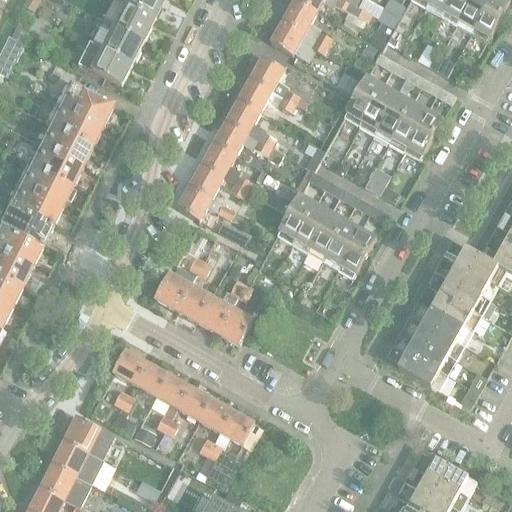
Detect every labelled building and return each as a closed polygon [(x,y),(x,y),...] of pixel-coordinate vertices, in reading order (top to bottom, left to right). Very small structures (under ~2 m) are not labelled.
[(163,0),(131,0),(127,8),(156,24),(167,2),(163,0)] [(358,10),(353,8),(337,0),(297,0),(295,4),(318,16),(323,6),(334,12),(335,9),(366,26),(371,18),(358,10)] [(337,0),(353,8),(357,1),(355,0),(337,0)] [(364,0),(358,10),(371,18),(379,22),(384,11),(364,0)] [(413,0),(412,3),(428,12),(434,0),(413,0)] [(434,0),(428,12),(442,20),(453,0),(434,0)] [(453,0),(442,20),(457,28),(472,0),(453,0)] [(472,0),(457,28),(472,36),(492,0),(472,0)] [(510,5),(501,0),(492,0),(472,36),(487,45),(510,5)] [(384,11),(379,22),(395,31),(405,14),(407,10),(402,7),(390,1),(384,11)] [(312,27),(318,16),(295,4),(283,25),(329,51),(333,43),(321,36),(323,33),(312,27)] [(127,8),(116,30),(144,45),(156,24),(127,8)] [(391,40),(387,47),(394,51),(413,18),(405,14),(395,31),(395,32),(391,40)] [(360,31),(345,23),(342,30),(357,38),(360,31)] [(324,59),(329,51),(283,25),(271,47),(303,65),(311,51),(324,59)] [(102,31),(94,46),(133,67),(144,45),(116,30),(112,37),(102,31)] [(15,32),(11,40),(23,47),(28,39),(15,32)] [(377,32),(368,47),(377,52),(382,55),(387,47),(391,40),(377,32)] [(0,76),(8,81),(20,60),(26,48),(23,47),(11,40),(0,59),(0,76)] [(133,67),(94,46),(91,45),(79,67),(121,89),(133,67)] [(368,46),(361,58),(371,64),(377,52),(368,47),(368,46)] [(421,63),(431,66),(436,49),(426,46),(421,63)] [(329,51),(324,59),(339,67),(343,60),(329,51)] [(374,65),(391,74),(396,65),(379,56),(374,65)] [(440,58),(435,72),(450,77),(455,62),(440,58)] [(262,61),(250,83),(296,109),(301,100),(287,92),(288,90),(279,85),(285,74),(262,61)] [(391,74),(405,82),(410,73),(396,65),(391,74)] [(349,66),(336,90),(351,98),(364,74),(349,66)] [(405,82),(420,91),(425,82),(410,73),(405,82)] [(343,121),(359,131),(383,89),(366,79),(343,121)] [(420,91),(435,99),(440,90),(425,82),(420,91)] [(292,117),(296,109),(250,83),(238,105),(260,118),(267,107),(276,112),(278,109),(292,117)] [(75,89),(65,107),(65,109),(104,129),(115,109),(75,89)] [(359,131),(373,139),(397,97),(383,89),(359,131)] [(456,100),(440,90),(435,99),(451,108),(456,100)] [(373,139),(389,147),(412,105),(397,97),(373,139)] [(301,100),(296,109),(305,115),(310,106),(301,100)] [(238,105),(226,126),(249,139),(260,118),(238,105)] [(389,147),(403,156),(427,114),(412,105),(389,147)] [(65,109),(55,129),(94,149),(104,129),(65,109)] [(443,123),(427,114),(403,156),(419,165),(443,123)] [(268,159),(272,152),(257,144),(248,139),(249,139),(226,126),(214,147),(237,160),(245,146),(268,159)] [(55,129),(44,149),(84,169),(94,149),(55,129)] [(262,135),(257,144),(272,152),(273,151),(277,143),(262,135)] [(286,149),(277,143),(273,151),(272,152),(281,157),(286,149)] [(202,169),(225,182),(233,187),(247,195),(252,187),(238,179),(240,175),(231,170),(237,160),(214,147),(202,169)] [(44,149),(34,169),(74,189),(84,169),(44,149)] [(306,171),(308,172),(314,176),(318,169),(309,164),(306,171)] [(344,169),(341,167),(337,174),(344,178),(346,173),(344,169)] [(34,169),(29,180),(24,189),(64,209),(74,189),(34,169)] [(213,203),(225,182),(202,169),(190,190),(213,203)] [(366,174),(359,170),(353,180),(363,185),(367,178),(366,174)] [(314,176),(308,172),(296,192),(302,196),(309,184),(314,176)] [(261,187),(262,184),(266,177),(261,174),(256,184),(261,187)] [(309,184),(323,192),(328,184),(314,176),(309,184)] [(266,177),(262,184),(276,192),(281,185),(266,177)] [(366,190),(381,199),(386,190),(371,182),(366,190)] [(323,192),(339,201),(343,193),(328,184),(323,192)] [(296,194),(281,185),(276,192),(275,195),(290,204),(296,194)] [(243,203),(247,195),(233,187),(229,195),(243,203)] [(252,187),(247,195),(275,210),(279,202),(252,187)] [(24,189),(14,209),(54,229),(64,209),(24,189)] [(236,216),(213,203),(190,190),(177,212),(200,225),(208,211),(231,224),(236,216)] [(401,198),(386,190),(381,199),(396,208),(401,198)] [(339,201),(354,209),(358,201),(343,193),(339,201)] [(511,200),(504,196),(495,211),(504,216),(511,200)] [(276,240),(292,248),(315,207),(300,198),(276,240)] [(354,209),(369,218),(373,210),(358,201),(354,209)] [(292,248),(307,257),(330,215),(315,207),(292,248)] [(4,229),(44,249),(50,237),(54,229),(14,209),(10,218),(4,229)] [(389,219),(373,210),(369,218),(385,227),(389,219)] [(495,211),(487,226),(495,231),(504,216),(495,211)] [(307,257),(322,265),(346,224),(330,215),(307,257)] [(236,216),(231,224),(245,232),(249,223),(236,216)] [(504,216),(495,231),(502,234),(510,220),(504,216)] [(322,265),(337,274),(360,232),(346,224),(322,265)] [(487,226),(479,241),(487,245),(495,231),(487,226)] [(218,235),(218,236),(246,250),(246,249),(250,241),(222,227),(218,235)] [(44,249),(4,229),(0,237),(0,252),(34,269),(44,249)] [(377,241),(360,232),(337,274),(353,283),(377,241)] [(443,238),(434,254),(442,258),(445,253),(451,243),(443,238)] [(511,240),(509,239),(501,253),(511,259),(511,240)] [(479,241),(471,254),(479,259),(487,245),(479,241)] [(479,259),(471,254),(465,251),(460,261),(457,267),(499,291),(506,278),(507,275),(493,268),(494,267),(479,259)] [(0,277),(24,290),(34,269),(0,252),(0,277)] [(445,253),(442,258),(457,267),(460,261),(445,253)] [(511,259),(501,253),(494,267),(493,268),(507,275),(506,278),(511,281),(511,259)] [(434,273),(442,258),(434,254),(426,268),(434,273)] [(190,288),(196,277),(204,264),(196,260),(188,276),(179,271),(174,279),(170,276),(155,303),(176,314),(190,288)] [(212,268),(204,264),(196,277),(205,282),(212,268)] [(457,267),(449,281),(491,305),(499,291),(457,267)] [(425,288),(434,273),(426,268),(417,284),(425,288)] [(0,277),(0,302),(14,310),(24,290),(0,277)] [(449,281),(440,296),(482,320),(491,305),(449,281)] [(232,311),(238,301),(245,288),(238,284),(231,297),(227,295),(221,305),(211,300),(197,326),(217,337),(232,311)] [(417,303),(425,288),(417,284),(409,299),(417,303)] [(290,291),(282,286),(280,289),(278,292),(286,297),(290,291)] [(176,314),(197,326),(211,300),(190,288),(176,314)] [(253,292),(245,288),(238,301),(246,305),(253,292)] [(440,296),(431,311),(474,335),(482,320),(440,296)] [(408,319),(417,303),(409,299),(400,314),(408,319)] [(0,327),(4,330),(14,310),(0,302),(0,327)] [(253,323),(232,311),(217,337),(239,350),(253,323)] [(431,311),(423,327),(465,351),(474,335),(431,311)] [(400,334),(408,319),(400,314),(391,329),(400,334)] [(423,327),(414,342),(457,366),(465,351),(423,327)] [(391,349),(400,334),(391,329),(383,344),(391,349)] [(414,342),(406,357),(448,381),(457,366),(414,342)] [(374,359),(375,360),(383,364),(391,349),(383,344),(374,359)] [(126,354),(113,377),(136,390),(149,367),(126,354)] [(440,396),(448,381),(406,357),(397,372),(440,396)] [(136,390),(156,401),(170,378),(149,367),(136,390)] [(478,377),(469,392),(480,398),(488,382),(478,377)] [(156,401),(178,414),(191,391),(170,378),(156,401)] [(178,414),(199,426),(212,402),(191,391),(178,414)] [(469,392),(460,407),(471,413),(480,398),(469,392)] [(114,409),(122,413),(130,400),(121,395),(114,409)] [(137,404),(130,400),(122,413),(129,417),(137,404)] [(199,426),(219,437),(233,414),(212,402),(199,426)] [(122,413),(113,430),(120,434),(127,421),(129,417),(122,413)] [(219,437),(214,447),(207,460),(215,465),(222,452),(225,454),(231,443),(244,451),(257,428),(233,414),(219,437)] [(158,432),(166,437),(173,423),(165,418),(158,432)] [(77,421),(64,446),(89,459),(96,446),(106,451),(112,439),(77,421)] [(137,427),(127,421),(120,434),(130,439),(137,427)] [(181,427),(173,423),(166,437),(173,441),(181,427)] [(155,441),(140,433),(135,442),(150,450),(155,441)] [(121,454),(126,445),(112,438),(107,448),(121,454)] [(199,456),(207,460),(214,447),(207,443),(199,456)] [(64,446),(52,469),(78,482),(89,459),(64,446)] [(412,450),(403,466),(412,471),(421,455),(412,450)] [(207,460),(198,475),(199,475),(208,480),(216,466),(215,465),(207,460)] [(435,463),(426,479),(468,502),(477,486),(435,463)] [(112,470),(100,464),(95,472),(108,479),(112,470)] [(403,466),(394,482),(403,486),(412,471),(403,466)] [(52,469),(40,492),(66,505),(78,482),(52,469)] [(426,479),(417,494),(448,511),(462,511),(468,502),(426,479)] [(394,482),(386,496),(395,501),(403,486),(394,482)] [(142,485),(136,496),(154,506),(155,506),(161,494),(160,494),(142,485)] [(102,494),(88,487),(84,495),(97,502),(102,494)] [(40,492),(30,511),(61,511),(66,505),(40,492)] [(448,511),(417,494),(409,509),(415,511),(448,511)] [(386,496),(378,511),(380,511),(388,511),(395,501),(386,496)] [(228,511),(213,503),(207,511),(228,511)]
